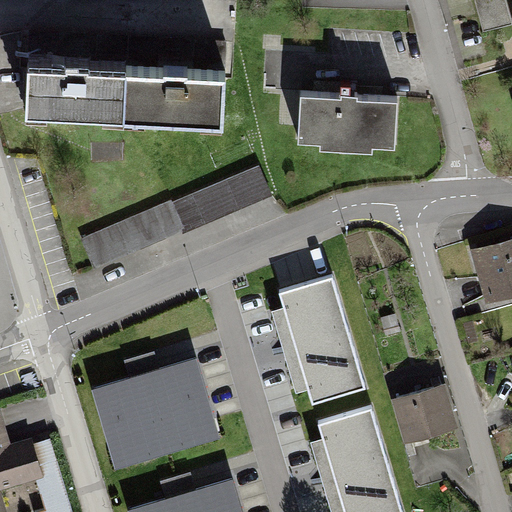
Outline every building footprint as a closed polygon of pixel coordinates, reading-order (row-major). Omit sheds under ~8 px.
[(511,0),(509,0),(475,8),(482,37),(511,29),(511,0)] [(225,83),(20,74),(18,117),(223,125),(225,83)] [(391,104),(296,102),(295,149),(390,151),(391,104)] [(257,171),(81,240),(92,268),(268,199),(257,171)] [(511,245),(473,256),(487,307),(511,300),(511,245)] [(331,278),(280,294),(284,308),(272,312),(296,393),(308,389),(313,405),(364,389),(331,278)] [(220,438),(195,358),(92,389),(116,470),(220,438)] [(445,388),(393,404),(404,440),(456,424),(445,388)] [(401,511),(371,408),(318,424),(323,439),(311,443),(331,511),(401,511)] [(2,417),(0,417),(0,491),(22,486),(29,511),(75,511),(53,433),(10,445),(2,417)] [(241,511),(232,480),(127,510),(128,511),(241,511)]
